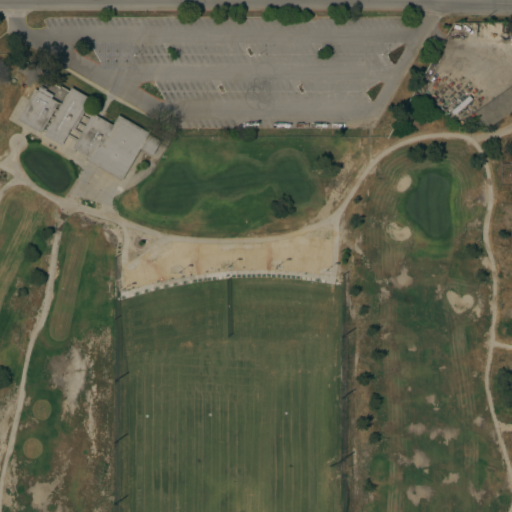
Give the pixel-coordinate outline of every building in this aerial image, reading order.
[(511,84),(511,109),(485,129),(473,113),(511,84)] [(16,119),(33,89),(36,91),(38,87),(39,88),(40,86),(45,89),(44,91),(52,95),(49,98),(57,103),(39,133),(16,119)] [(69,87),(90,99),(72,130),(69,128),(60,145),(42,135),(69,87)] [(453,115),(450,112),(468,96),(471,99),(453,115)] [(84,159),(85,156),(71,148),(91,113),(111,125),(117,115),(147,133),(146,134),(159,141),(151,155),(138,148),(120,180),(84,159)]
